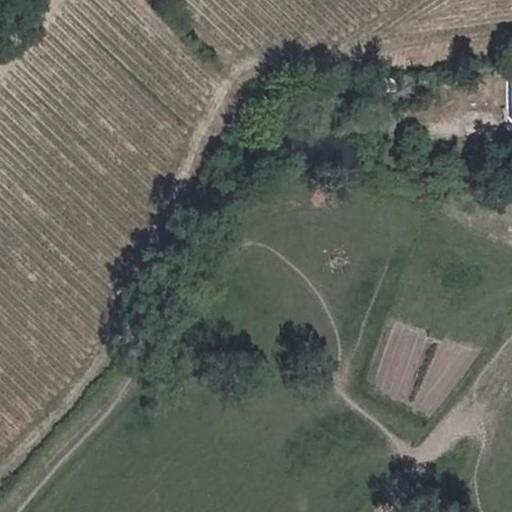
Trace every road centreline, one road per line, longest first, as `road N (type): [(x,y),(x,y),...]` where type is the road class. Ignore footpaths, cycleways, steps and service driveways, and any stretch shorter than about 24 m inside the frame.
road 1 (unknown): [(115,384),(252,218),(333,206),(441,222),(511,250)]
road 2 (unknown): [(511,347),(381,511)]
